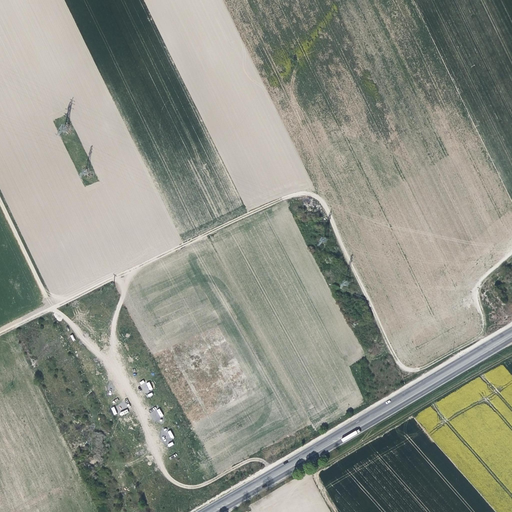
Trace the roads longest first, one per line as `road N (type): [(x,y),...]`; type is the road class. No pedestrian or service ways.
road 1 (track): [(511,258),(479,289),(485,329),(414,368),(396,360),(323,212),(288,199),(0,333)]
road 2 (primary): [(219,511),(511,339)]
road 3 (primary): [(437,374),(200,511)]
road 4 (track): [(337,511),(316,469),(511,354)]
road 5 (track): [(9,329),(95,511)]
